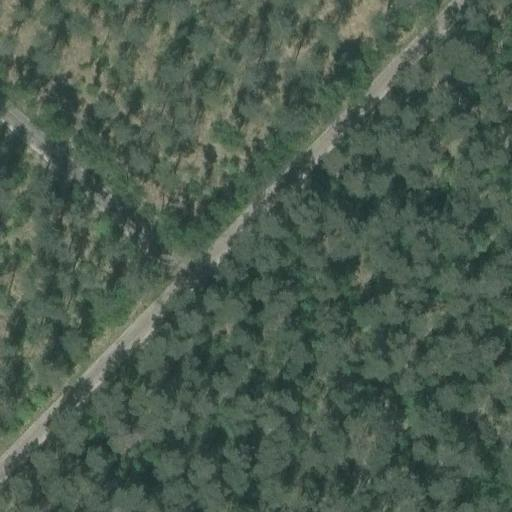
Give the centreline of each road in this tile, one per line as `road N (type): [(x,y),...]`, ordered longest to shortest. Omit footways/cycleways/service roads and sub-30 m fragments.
road 1 (track): [(0,475),(457,0)]
road 2 (track): [(0,115),(182,281)]
